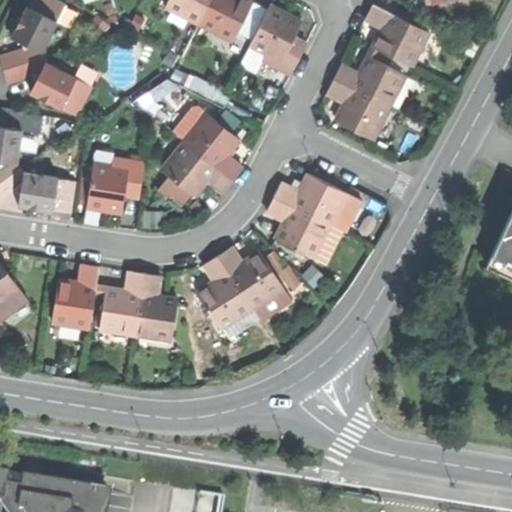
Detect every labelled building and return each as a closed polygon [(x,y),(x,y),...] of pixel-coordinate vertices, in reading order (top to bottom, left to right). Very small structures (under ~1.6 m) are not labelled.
[(0,53),(0,61),(2,70),(45,56),(43,50),(65,6),(52,0),(30,0),(24,14),(13,17),(17,28),(12,35),(16,38),(20,40),(22,48),(0,53)] [(168,0),(166,4),(201,22),(211,0),(168,0)] [(234,39),(253,0),(252,0),(211,0),(201,22),(234,39)] [(385,25),(374,45),(390,53),(413,65),(430,30),(373,2),(370,9),(366,16),(385,25)] [(264,59),(292,73),(305,48),(292,42),(303,21),(286,12),(271,5),(269,9),(241,64),(257,72),(264,59)] [(472,36),(484,41),(491,24),(480,19),(472,36)] [(339,70),(335,77),(391,105),(407,72),(386,62),(390,53),(374,45),(361,72),(342,63),(339,70)] [(46,61),(45,56),(2,70),(6,84),(32,76),(34,83),(32,86),(30,89),(40,94),(42,106),(52,101),(77,113),(91,83),(46,61)] [(150,93),(157,102),(180,87),(173,77),(150,93)] [(337,119),(374,138),(391,105),(335,77),(331,85),(328,92),(346,101),(337,119)] [(174,131),(185,141),(234,181),(239,174),(244,168),(228,154),(241,138),(210,113),(208,114),(196,104),(174,131)] [(0,183),(22,167),(19,163),(27,112),(0,107),(0,183)] [(229,187),(234,181),(185,141),(162,169),(169,175),(192,194),(194,196),(208,179),(224,192),(229,187)] [(104,208),(123,211),(126,188),(141,190),(145,162),(114,157),(112,167),(95,164),(88,205),(104,208)] [(25,171),(22,167),(0,183),(0,200),(16,190),(21,196),(20,200),(19,203),(30,204),(34,214),(44,207),(71,211),(75,178),(25,171)] [(278,188),(275,194),(330,222),(346,191),(310,173),(301,191),(282,181),(278,188)] [(181,207),(192,194),(169,175),(158,189),(181,207)] [(278,238),(313,256),(330,222),(275,194),(271,202),(268,209),(287,219),(278,238)] [(511,210),(492,253),(506,260),(504,264),(511,267),(511,210)] [(225,249),(218,253),(254,306),(262,319),(293,299),(261,251),(244,262),(232,244),(225,249)] [(276,251),(269,254),(291,286),(303,278),(276,251)] [(199,291),(223,327),(254,306),(218,253),(212,257),(205,262),(216,279),(199,291)] [(511,277),(511,267),(504,264),(506,260),(492,253),(486,265),(511,277)] [(0,315),(1,317),(27,298),(0,260),(0,315)] [(53,320),(90,326),(100,265),(91,264),(83,263),(80,282),(59,278),(53,320)] [(102,327),(137,332),(146,271),(138,270),(131,269),(128,290),(108,287),(102,327)] [(154,272),(146,271),(137,332),(173,337),(179,297),(159,294),(162,273),(154,272)] [(0,469),(0,511),(2,501),(16,503),(14,511),(105,511),(109,489),(62,481),(0,469)]
